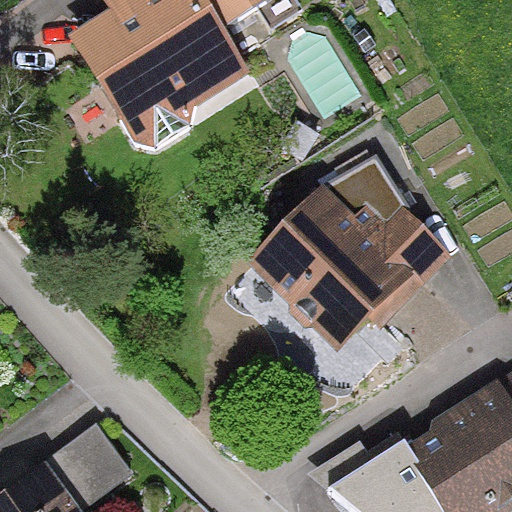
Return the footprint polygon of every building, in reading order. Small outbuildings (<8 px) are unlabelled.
[(104,0),(109,7),(67,35),(137,146),(157,146),(193,123),(195,108),(248,71),(227,26),(210,0),(104,0)] [(210,0),(227,26),(267,0),(210,0)] [(363,243),(315,198),(252,266),(348,353),(443,250),(396,207),(363,243)] [(430,429),(408,443),(450,511),(511,511),(511,369),(430,419),(430,429)] [(96,424),(48,459),(85,509),(133,474),(96,424)] [(308,473),(327,488),(404,437),(399,429),(366,449),(359,440),(308,473)] [(450,511),(408,443),(404,437),(327,488),(357,511),(450,511)] [(82,511),(45,461),(0,493),(0,511),(82,511)]
